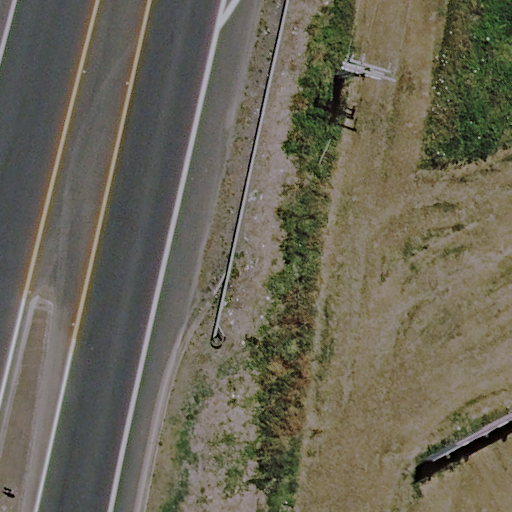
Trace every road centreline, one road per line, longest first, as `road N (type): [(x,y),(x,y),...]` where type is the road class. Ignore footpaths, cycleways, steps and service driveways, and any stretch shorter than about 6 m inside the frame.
road 1 (trunk): [(105,43),(112,329),(75,511)]
road 2 (trunk): [(0,238),(105,43)]
